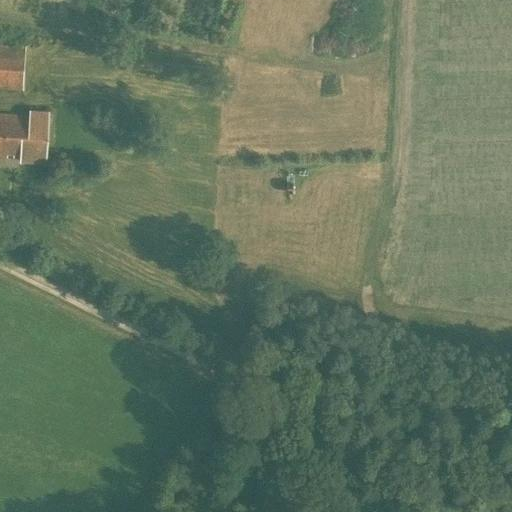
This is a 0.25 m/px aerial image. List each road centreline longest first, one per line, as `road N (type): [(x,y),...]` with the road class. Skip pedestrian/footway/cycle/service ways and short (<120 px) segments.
road 1 (track): [(366,511),(259,389),(0,262)]
road 2 (unknown): [(385,342),(511,364)]
